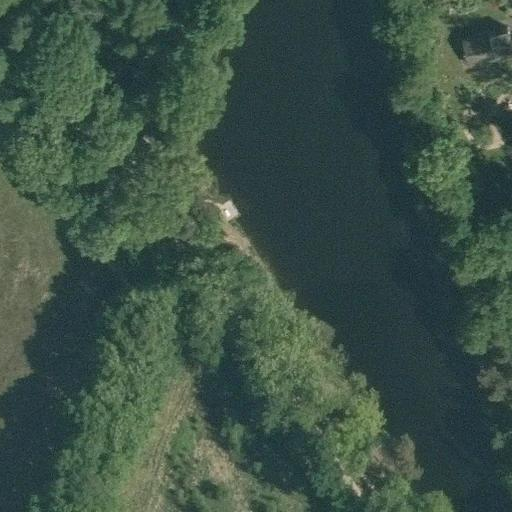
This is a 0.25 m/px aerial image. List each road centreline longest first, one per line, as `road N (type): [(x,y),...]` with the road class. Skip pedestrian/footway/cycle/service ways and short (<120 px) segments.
road 1 (track): [(368,511),(137,176)]
road 2 (track): [(137,176),(0,5)]
road 3 (track): [(137,176),(199,0)]
